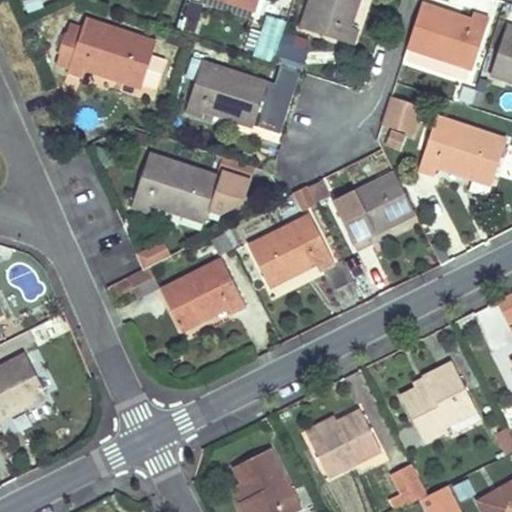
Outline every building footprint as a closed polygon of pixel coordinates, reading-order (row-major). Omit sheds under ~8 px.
[(212,0),(254,14),(259,0),(212,0)] [(348,26),(357,0),(311,0),(302,29),(352,46),(358,29),(348,26)] [(467,82),(489,18),(474,13),(470,23),(422,6),(408,48),(425,54),(420,67),(467,82)] [(266,17),(254,58),(275,63),(286,22),(266,17)] [(143,86),(157,44),(87,19),(83,29),(83,30),(79,39),(67,35),(65,34),(57,54),(60,56),(72,59),(72,60),(69,69),(67,74),(84,80),(88,68),(143,86)] [(511,82),(511,25),(508,24),(491,76),(511,82)] [(79,39),(83,30),(83,29),(71,25),(67,35),(79,39)] [(301,73),(312,43),(286,34),(276,64),(301,73)] [(69,69),(72,60),(72,59),(60,56),(57,65),(58,65),(69,69)] [(255,126),(268,85),(203,62),(185,113),(203,119),(206,109),(255,126)] [(261,132),(285,136),(297,72),(273,67),(261,132)] [(472,105),(476,92),(464,88),(459,100),(472,105)] [(480,107),(485,95),(476,92),(472,105),(480,107)] [(423,107),(392,97),(383,125),(414,135),(423,107)] [(492,184),(507,140),(437,117),(418,171),(435,177),(439,166),(492,184)] [(401,150),(405,137),(392,132),(387,145),(401,150)] [(244,202),(252,182),(224,172),(221,178),(150,153),(131,208),(148,214),(153,203),(207,221),(212,209),(223,213),(244,202)] [(369,235),(415,212),(395,173),(334,204),(358,252),(374,244),(369,235)] [(322,182),(308,189),(315,203),(329,196),(322,182)] [(334,264),(310,216),(249,246),(268,285),(315,262),(320,271),(334,264)] [(231,250),(224,237),(214,242),(220,255),(231,250)] [(346,264),(351,280),(366,275),(361,259),(346,264)] [(247,308),(223,260),(162,291),(181,330),(226,308),(230,316),(247,308)] [(159,288),(149,267),(148,266),(144,268),(113,284),(113,286),(117,296),(140,286),(144,294),(144,295),(159,288)] [(0,419),(47,396),(27,355),(0,368),(0,432),(1,432),(0,430),(0,419)] [(477,413),(453,364),(423,378),(424,381),(426,387),(417,391),(401,399),(424,443),(448,432),(446,427),(477,413)] [(417,391),(426,387),(424,381),(414,385),(414,386),(417,391)] [(381,452),(362,412),(339,423),(310,438),(309,438),(328,478),(381,452)] [(310,438),(339,423),(336,418),(336,417),(306,432),(309,438),(310,438)] [(511,451),(511,438),(507,429),(495,434),(505,454),(511,451)] [(296,511),(300,510),(270,450),(234,469),(241,484),(247,497),(248,499),(241,502),(239,503),(243,511),(296,511)] [(424,495),(410,467),(392,476),(405,504),(424,495)] [(247,497),(241,484),(233,488),(235,491),(241,502),(248,499),(247,497)] [(511,511),(511,484),(480,502),(485,511),(511,511)] [(461,511),(449,485),(422,499),(428,511),(461,511)]
